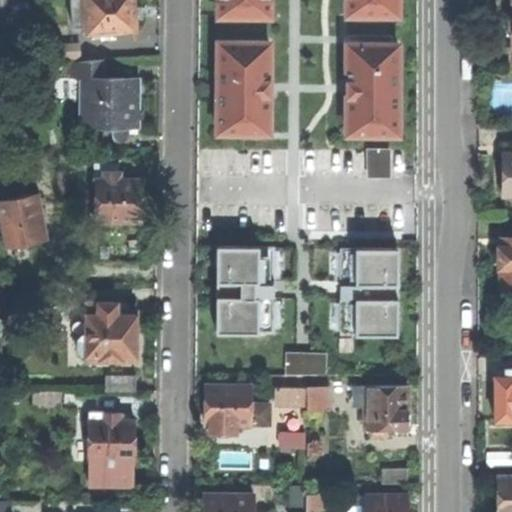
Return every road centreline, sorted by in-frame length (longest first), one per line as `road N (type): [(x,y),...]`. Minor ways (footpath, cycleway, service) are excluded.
road 1 (residential): [(173,511),(177,0)]
road 2 (residential): [(449,511),(449,0)]
